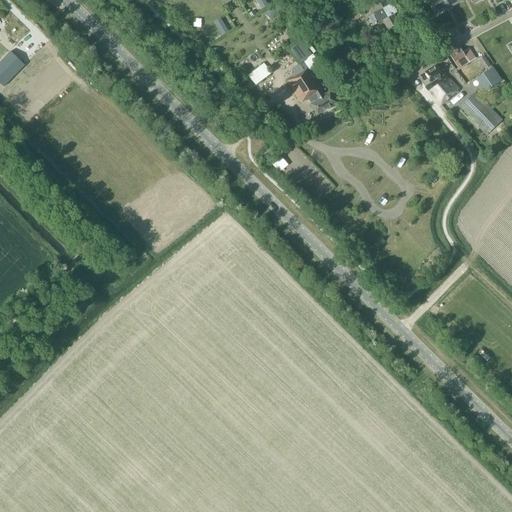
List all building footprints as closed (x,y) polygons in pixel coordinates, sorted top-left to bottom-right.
[(257,0),(262,10),(269,6),(266,0),(257,0)] [(397,13),(391,3),(388,5),(384,0),(376,0),(366,6),(371,15),(368,17),(373,26),(382,20),(387,29),(398,23),(393,15),(397,13)] [(426,0),(435,15),(448,8),(443,0),(426,0)] [(443,0),(448,8),(461,1),(460,0),(443,0)] [(276,14),(270,8),(264,15),(271,20),(276,14)] [(222,18),(214,22),(222,36),(229,32),(222,18)] [(299,38),(285,48),(298,65),(299,64),(304,71),(308,68),(310,67),(317,62),(315,60),(312,55),(299,38)] [(459,69),(475,59),(469,49),(463,52),(460,49),(450,56),(459,69)] [(10,51),(0,61),(0,83),(3,86),(24,65),(10,51)] [(485,69),(490,66),(483,55),(478,59),(485,69)] [(247,76),(255,85),(271,73),(263,63),(247,76)] [(425,87),(440,105),(459,90),(449,78),(448,79),(442,73),(441,73),(435,65),(425,72),(431,82),(425,87)] [(476,79),(485,92),(502,80),(493,67),(476,79)] [(295,76),(286,82),(300,103),(309,98),(312,103),(310,104),(317,115),(337,103),(330,91),(325,94),(325,95),(310,70),(308,68),(304,71),(302,72),(298,74),(295,76)] [(502,120),(475,92),(459,107),(468,116),(470,114),(480,124),(477,126),(486,135),(502,120)]
